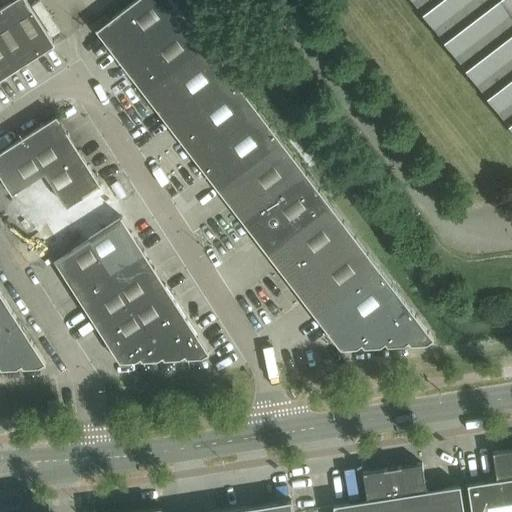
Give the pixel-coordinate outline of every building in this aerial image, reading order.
[(0,81),(56,45),(26,0),(14,0),(0,9),(0,81)] [(435,339),(282,141),(174,0),(136,0),(110,20),(106,15),(93,25),(342,349),(358,348),(363,344),(365,347),(381,346),(386,343),(388,346),(404,345),(409,341),(412,344),(428,343),(432,340),(433,341),(435,339)] [(511,0),(416,0),(511,124),(511,0)] [(210,354),(122,217),(57,116),(0,152),(0,173),(121,362),(136,361),(141,358),(143,361),(158,360),(163,356),(165,359),(181,358),(186,355),(187,358),(203,357),(208,354),(208,355),(210,354)] [(47,363),(0,290),(0,366),(2,369),(17,368),(22,365),(24,368),(40,367),(45,364),(47,363)] [(498,479),(469,484),(473,511),(511,511),(511,448),(493,452),(498,479)] [(464,511),(461,485),(427,490),(423,463),(363,472),(368,500),(334,505),(335,511),(464,511)]
